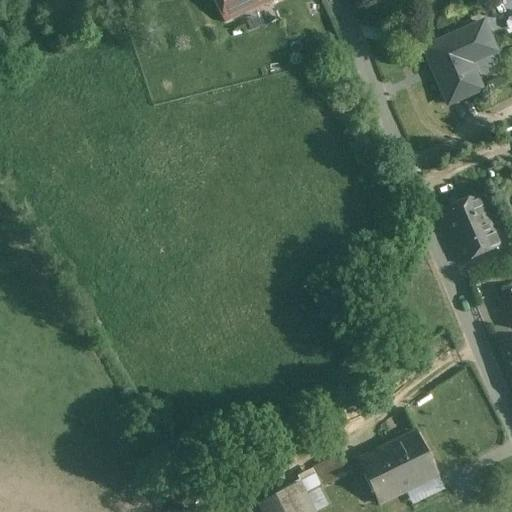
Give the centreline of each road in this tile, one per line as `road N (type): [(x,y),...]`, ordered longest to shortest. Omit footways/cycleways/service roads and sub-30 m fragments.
road 1 (tertiary): [(511,420),(337,0)]
road 2 (track): [(0,230),(79,343),(172,511)]
